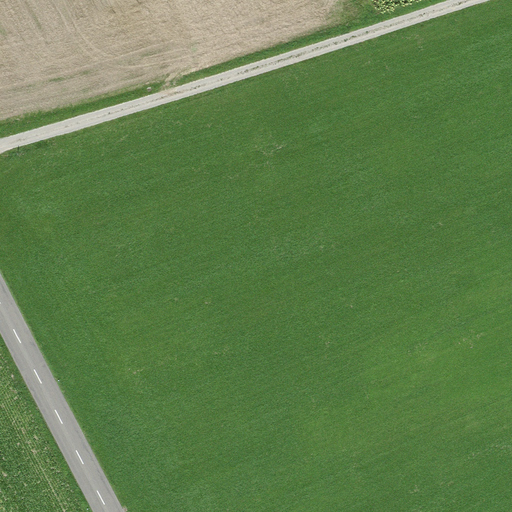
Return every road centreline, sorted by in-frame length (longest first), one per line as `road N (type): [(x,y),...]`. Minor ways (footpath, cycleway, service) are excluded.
road 1 (track): [(0,148),(480,0)]
road 2 (tertiary): [(112,511),(0,293)]
